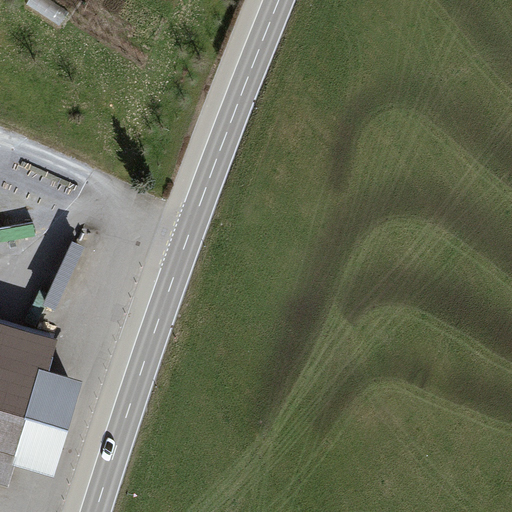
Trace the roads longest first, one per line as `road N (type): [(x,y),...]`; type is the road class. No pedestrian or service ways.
road 1 (secondary): [(96,511),(192,223),(279,0)]
road 2 (track): [(192,223),(0,136)]
